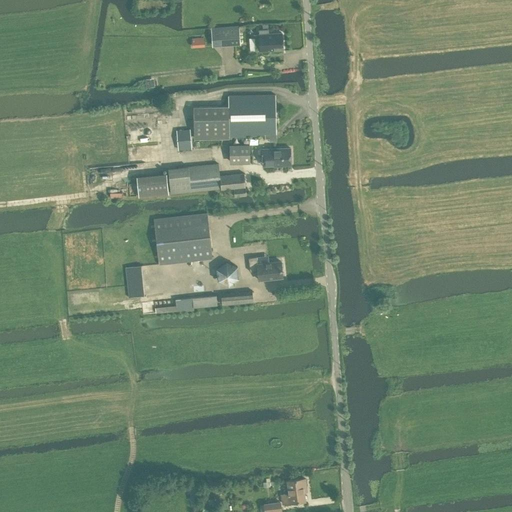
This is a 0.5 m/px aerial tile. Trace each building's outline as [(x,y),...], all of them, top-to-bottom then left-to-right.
[(220,28),(212,28),(213,46),(221,45),(239,44),(238,27),(220,28)] [(259,34),(254,34),(254,38),(255,51),(283,49),(282,33),(268,34),(268,29),(258,29),(259,34)] [(154,78),(145,79),(146,86),(146,87),(155,86),(155,85),(154,78)] [(193,107),(194,137),(265,136),(265,139),(269,139),(269,142),(276,141),(275,95),(228,96),(228,106),(193,107)] [(178,149),(191,148),(190,130),(177,131),(178,149)] [(262,149),(263,166),(291,165),(290,148),(262,149)] [(219,176),(218,164),(168,170),(170,194),(221,188),(221,190),(234,189),(235,197),(246,196),(244,173),(219,176)] [(138,196),(168,193),(166,173),(136,176),(138,196)] [(159,264),(212,258),(207,214),(207,213),(154,219),(154,220),(159,264)] [(257,264),(257,257),(248,258),(250,272),(258,271),(259,280),(282,277),(280,261),(257,264)] [(229,286),(239,279),(237,266),(227,262),(217,269),(218,281),(229,286)] [(129,298),(144,296),(141,265),(126,267),(129,298)] [(222,305),(253,302),(252,291),(221,294),(222,305)] [(177,313),(194,310),(194,307),(217,305),(216,295),(175,299),(176,306),(155,308),(155,313),(176,311),(177,313)] [(305,501),(304,488),(306,488),(305,479),(287,481),(289,494),(281,494),(282,504),(283,504),(282,500),(289,499),(290,503),(305,501)] [(265,511),(271,511),(281,511),(280,502),(264,504),(265,511)]
